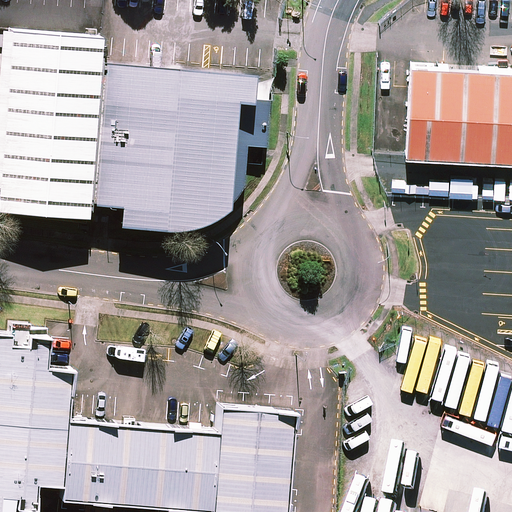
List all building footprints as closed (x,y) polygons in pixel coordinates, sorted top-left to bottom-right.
[(101,37),(0,29),(0,207),(87,214),(101,37)] [(252,73),(101,60),(90,203),(120,206),(119,224),(163,228),(179,228),(191,225),(202,221),(212,216),(226,206),(234,98),(250,100),(252,73)] [(511,70),(410,65),(405,154),(511,159),(511,70)] [(37,482),(61,484),(67,418),(71,367),(46,365),(49,336),(0,332),(0,503),(1,493),(17,495),(16,506),(35,508),(37,482)] [(285,511),(294,411),(218,405),(216,430),(209,509),(209,511),(285,511)] [(60,497),(209,509),(216,430),(67,418),(61,484),(60,497)]
